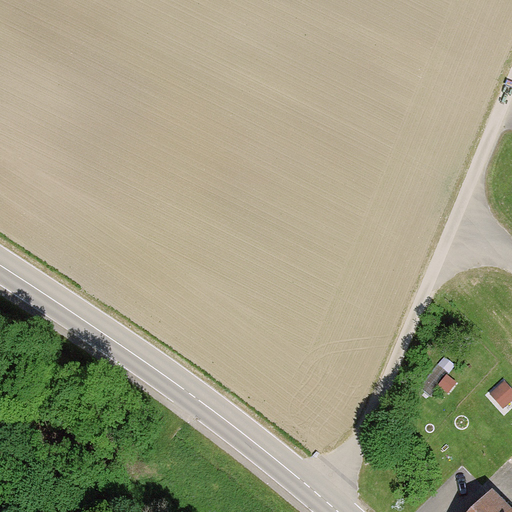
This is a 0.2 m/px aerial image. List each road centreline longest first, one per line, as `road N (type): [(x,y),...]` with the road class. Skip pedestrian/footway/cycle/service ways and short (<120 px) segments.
road 1 (track): [(511,78),(330,500)]
road 2 (tertiary): [(0,265),(341,511)]
